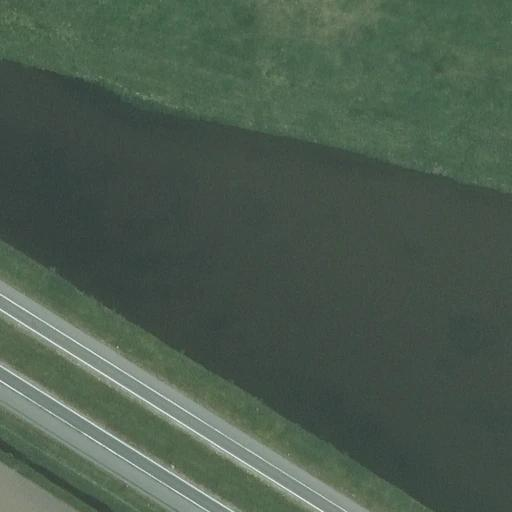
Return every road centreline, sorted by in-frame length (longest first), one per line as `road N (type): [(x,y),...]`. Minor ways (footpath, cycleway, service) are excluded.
road 1 (motorway): [(334,511),(0,301)]
road 2 (motorway): [(0,375),(216,511)]
